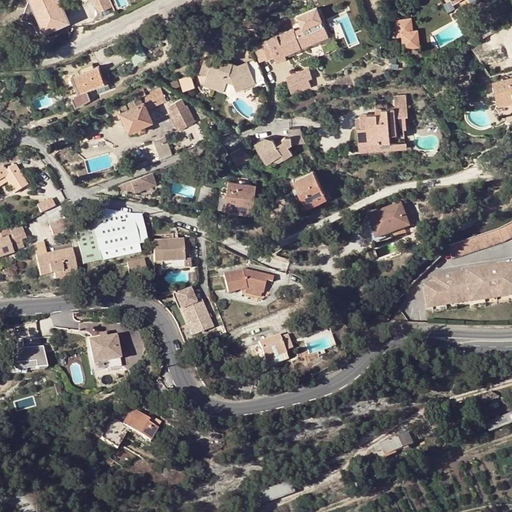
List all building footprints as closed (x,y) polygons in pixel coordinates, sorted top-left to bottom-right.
[(31,0),(39,16),(43,14),(36,0),(31,0)] [(36,0),(43,14),(50,29),(68,20),(59,0),(36,0)] [(95,0),(102,12),(116,4),(113,0),(95,0)] [(452,3),(458,0),(440,0),(448,13),(455,9),(452,3)] [(260,42),(263,48),(269,46),(274,56),(277,62),(286,58),(285,55),(314,42),(326,37),(328,36),(318,13),(313,15),(316,21),(317,24),(312,26),(310,23),(310,24),(293,31),(292,28),(260,42)] [(307,18),(310,24),(310,23),(316,21),(313,15),(307,18)] [(410,20),(397,21),(399,33),(403,33),(405,45),(418,44),(416,31),(411,32),(410,20)] [(334,34),(328,36),(326,37),(327,40),(332,51),(339,47),(334,34)] [(326,37),(314,42),(315,45),(327,40),(326,37)] [(137,43),(126,50),(134,66),(146,59),(137,43)] [(269,46),(263,48),(268,59),(274,56),(269,46)] [(212,58),(206,78),(212,80),(210,86),(223,91),(227,80),(233,82),(236,90),(255,82),(247,62),(237,66),(235,65),(234,69),(228,67),(230,64),(212,58)] [(247,62),(255,82),(264,78),(255,59),(247,62)] [(68,86),(75,107),(89,100),(85,89),(95,85),(104,82),(102,78),(98,67),(71,77),(74,83),(68,86)] [(313,68),(286,76),(291,92),(315,84),(313,77),(316,76),(313,68)] [(180,77),(184,89),(195,85),(191,74),(180,77)] [(106,76),(102,78),(104,82),(95,85),(96,89),(108,84),(106,76)] [(511,77),(492,82),(497,105),(496,108),(500,115),(511,111),(511,77)] [(484,84),(476,85),(477,88),(481,94),(485,93),(484,84)] [(144,125),(153,121),(147,110),(169,100),(163,87),(144,95),(142,90),(132,94),(134,99),(128,102),(130,108),(120,113),(129,132),(137,128),(144,125)] [(181,99),(169,106),(180,127),(193,120),(186,105),(185,106),(181,99)] [(357,128),(358,142),(390,140),(389,134),(395,133),(395,136),(406,135),(405,116),(407,116),(406,107),(386,109),(377,109),(375,110),(375,114),(360,115),(360,119),(360,128),(357,128)] [(120,113),(118,108),(111,111),(113,116),(120,113)] [(287,128),(288,136),(290,136),(301,135),(300,127),(287,128)] [(168,135),(155,140),(162,158),(175,153),(168,135)] [(288,136),(284,136),(281,138),(282,141),(277,144),(275,141),(273,139),(264,137),(254,144),(266,162),(272,158),(273,160),(279,160),(292,152),(287,145),(290,142),(301,142),(301,135),(290,136),(288,136)] [(390,140),(358,142),(359,150),(406,147),(406,142),(390,143),(390,140)] [(59,150),(56,145),(50,150),(53,154),(59,150)] [(245,148),(230,154),(235,165),(251,158),(245,148)] [(0,181),(4,179),(7,183),(13,195),(28,186),(15,166),(6,172),(3,166),(0,167),(0,181)] [(153,172),(133,180),(137,191),(157,183),(153,172)] [(293,181),(304,203),(306,207),(325,198),(326,200),(330,198),(326,189),(323,190),(313,172),(293,181)] [(119,185),(120,189),(137,191),(133,180),(119,185)] [(228,182),(224,210),(252,214),(255,186),(228,182)] [(40,213),(55,206),(51,199),(36,206),(40,213)] [(367,216),(372,230),(375,229),(378,239),(410,228),(401,204),(367,216)] [(132,215),(97,207),(71,217),(74,229),(82,266),(141,254),(138,245),(136,233),(133,218),(132,215)] [(74,229),(71,217),(49,225),(53,237),(74,229)] [(139,217),(133,218),(136,233),(138,245),(145,243),(139,217)] [(511,221),(499,229),(448,245),(452,259),(504,242),(511,237),(511,221)] [(23,232),(20,226),(0,235),(0,240),(8,238),(11,236),(23,232)] [(8,238),(0,240),(0,259),(14,254),(13,252),(23,248),(20,238),(12,241),(9,242),(8,238)] [(172,240),(153,241),(154,264),(165,263),(180,262),(183,262),(184,262),(184,259),(183,239),(178,240),(172,240)] [(40,277),(53,275),(76,271),(76,268),(71,249),(46,254),(45,247),(44,243),(34,245),(34,250),(40,277)] [(144,261),(127,264),(129,276),(137,275),(137,276),(147,274),(144,261)] [(511,265),(431,278),(432,283),(423,285),(426,307),(469,301),(469,302),(511,295),(511,265)] [(54,281),(77,276),(76,271),(53,275),(54,281)] [(252,292),(262,288),(264,283),(271,284),(272,279),(242,271),(235,272),(223,277),(227,293),(245,289),(253,290),(252,292)] [(202,312),(204,311),(201,301),(196,303),(192,292),(190,288),(174,294),(180,309),(184,319),(188,317),(202,312)] [(511,295),(469,302),(469,304),(469,306),(511,299),(511,295)] [(426,307),(427,310),(469,304),(469,302),(469,301),(426,307)] [(211,329),(204,311),(202,312),(188,317),(184,319),(186,325),(191,323),(195,335),(211,329)] [(387,315),(379,318),(381,323),(389,320),(387,315)] [(191,337),(195,335),(191,323),(186,325),(191,337)] [(99,338),(90,340),(89,340),(89,341),(93,363),(94,363),(120,358),(116,336),(116,335),(106,337),(99,338)] [(258,342),(265,363),(286,355),(285,352),(292,349),(287,336),(280,338),(279,335),(258,342)] [(22,339),(10,340),(12,364),(14,364),(35,362),(36,367),(36,368),(47,368),(43,347),(38,347),(38,344),(26,344),(27,348),(23,348),(22,339)] [(286,355),(265,363),(267,368),(288,361),(286,355)] [(150,384),(130,393),(133,399),(139,396),(140,400),(154,394),(150,384)] [(491,393),(479,398),(481,404),(494,399),(491,393)] [(495,401),(488,403),(493,410),(498,408),(495,401)] [(117,417),(102,440),(119,450),(131,431),(150,442),(157,430),(148,424),(149,421),(131,410),(124,421),(117,417)] [(511,412),(485,424),(489,432),(511,423),(511,412)] [(414,431),(374,448),(376,453),(381,451),(384,457),(412,445),(412,444),(419,442),(414,431)] [(290,481),(252,494),(257,507),(295,493),(290,481)]
